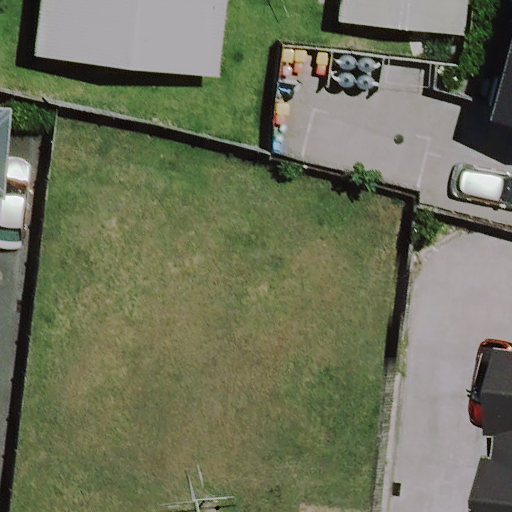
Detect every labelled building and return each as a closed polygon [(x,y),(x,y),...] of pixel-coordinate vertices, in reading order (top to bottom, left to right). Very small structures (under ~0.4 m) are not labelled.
[(223,0),(35,0),(28,61),(213,83),(223,0)] [(335,0),(333,27),(463,39),(466,0),(335,0)] [(511,3),(478,130),(511,138),(511,3)] [(416,85),(290,77),(285,152),(411,160),(416,85)] [(0,101),(0,202),(2,202),(11,102),(0,101)] [(511,511),(511,344),(502,343),(491,430),(501,431),(498,456),(486,454),(478,511),(511,511)]
